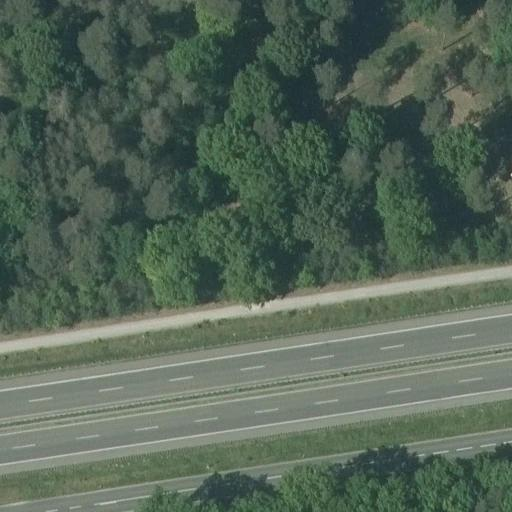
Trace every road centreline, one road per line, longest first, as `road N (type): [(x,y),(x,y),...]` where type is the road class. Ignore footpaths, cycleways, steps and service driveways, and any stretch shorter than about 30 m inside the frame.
road 1 (motorway): [(0,453),(511,376)]
road 2 (track): [(511,272),(0,349)]
road 3 (motorway): [(511,330),(0,407)]
road 4 (tertiary): [(72,511),(511,445)]
